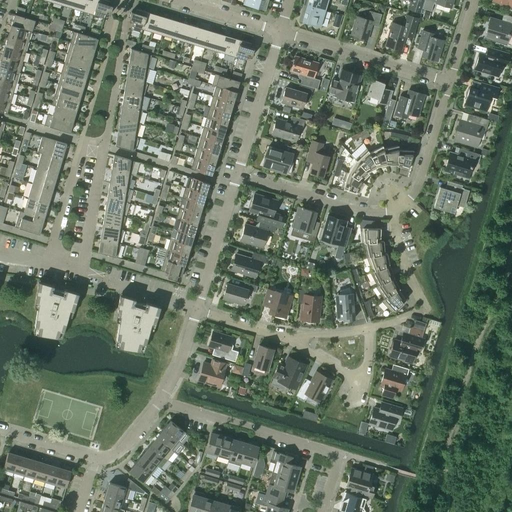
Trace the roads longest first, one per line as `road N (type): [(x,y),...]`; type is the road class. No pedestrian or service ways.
road 1 (unknown): [(511,244),(468,357),(432,511)]
road 2 (residential): [(80,270),(120,43),(118,14)]
road 3 (residential): [(321,511),(336,453),(158,401)]
road 4 (residential): [(448,82),(276,31)]
road 5 (residential): [(367,329),(422,308),(400,262),(391,211)]
road 6 (residential): [(237,173),(359,210),(391,211)]
road 7 (residential): [(237,173),(276,31)]
road 8 (residential): [(391,211),(418,182),(448,82)]
road 9 (residential): [(195,307),(237,173)]
road 10 (residential): [(81,139),(46,261)]
